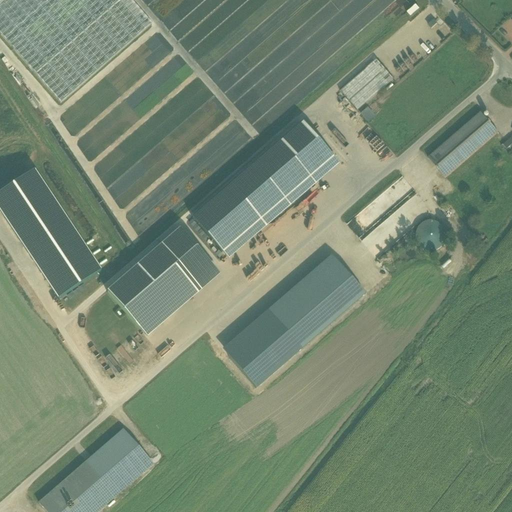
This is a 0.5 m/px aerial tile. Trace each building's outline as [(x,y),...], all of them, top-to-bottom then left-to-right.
[(0,0),(0,34),(1,36),(42,0),(0,0)] [(151,25),(129,0),(42,0),(1,36),(60,104),(151,25)] [(74,144),(93,164),(162,102),(162,100),(193,73),(185,63),(156,90),(148,90),(148,80),(152,77),(148,73),(172,51),(165,43),(159,42),(159,38),(151,38),(148,40),(148,49),(143,53),(139,49),(139,57),(138,58),(134,58),(134,51),(98,84),(97,99),(68,126),(68,128),(75,136),(85,127),(94,127),(74,144)] [(376,60),(340,92),(357,112),(393,80),(376,60)] [(367,108),(359,115),(367,124),(375,117),(367,108)] [(481,115),(429,160),(445,179),(498,134),(481,115)] [(302,124),(229,186),(266,228),(338,165),(302,124)] [(188,154),(204,136),(145,137),(130,153),(131,163),(124,170),(113,182),(113,183),(105,192),(124,209),(125,209),(130,204),(140,204),(144,208),(155,207),(175,186),(179,186),(179,180),(184,180),(189,175),(193,179),(193,169),(186,163),(188,161),(188,154)] [(508,150),(511,145),(511,136),(503,145),(508,150)] [(34,172),(0,194),(0,214),(57,301),(100,272),(34,172)] [(266,228),(229,186),(192,219),(228,261),(266,228)] [(360,241),(374,259),(423,221),(416,212),(414,213),(407,205),(360,241)] [(445,243),(446,237),(445,231),(441,226),(436,223),(430,222),(424,223),(419,226),(416,231),(415,237),(416,243),(419,248),(424,252),(430,253),(436,252),(441,248),(445,243)] [(219,276),(179,230),(106,293),(146,339),(219,276)] [(331,257),(221,351),(255,390),(365,296),(331,257)] [(364,276),(374,287),(383,278),(373,268),(364,276)] [(134,336),(125,344),(139,358),(147,350),(134,336)] [(122,431),(38,504),(45,511),(97,511),(152,465),(122,431)]
